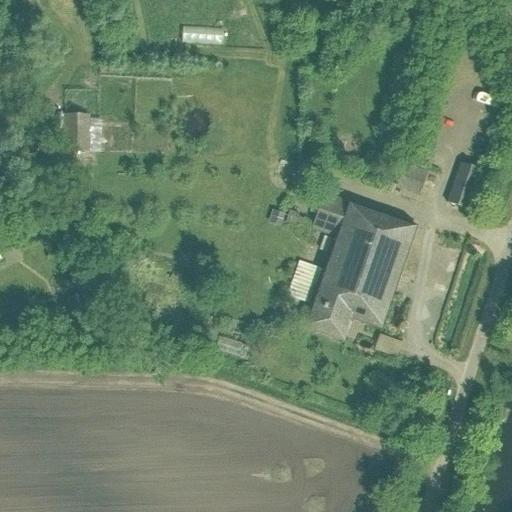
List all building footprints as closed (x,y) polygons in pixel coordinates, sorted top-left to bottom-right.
[(88,155),(89,117),(64,116),(63,154),(88,155)] [(467,212),(480,172),(460,165),(447,205),(467,212)] [(396,191),(418,198),(426,174),(404,166),(396,191)] [(379,329),(415,227),(322,195),(309,231),(336,240),(325,272),(298,263),(286,296),(312,305),(304,328),(341,341),(346,326),(347,327),(350,319),(379,329)] [(288,214),(285,224),(295,227),(297,217),(288,214)] [(0,300),(22,292),(13,268),(0,273),(0,300)]
